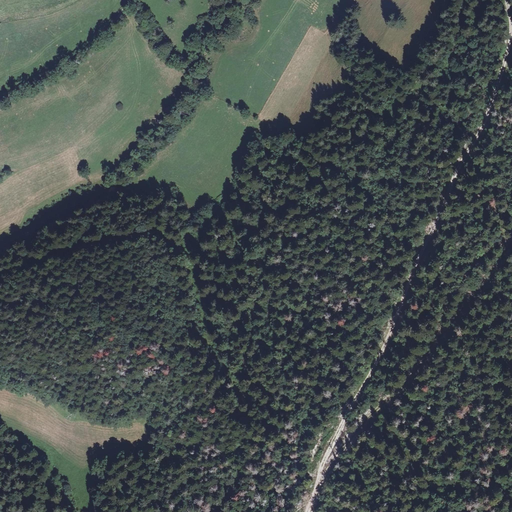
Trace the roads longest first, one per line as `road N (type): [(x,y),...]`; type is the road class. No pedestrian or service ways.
road 1 (track): [(503,0),(507,39),(484,116),(453,169),(374,362),(326,449),(307,511)]
road 2 (track): [(319,479),(441,336),(511,237)]
road 3 (track): [(0,100),(91,42),(131,0)]
